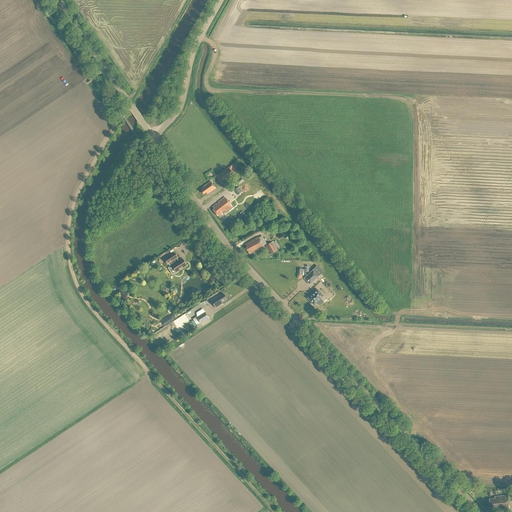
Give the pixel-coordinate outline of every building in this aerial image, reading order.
[(222,181),(238,170),(237,168),(237,167),(235,163),(216,177),(220,182),(222,181)] [(204,188),(202,189),(203,190),(201,191),(203,195),(206,193),(207,194),(215,189),(213,186),(210,182),(203,187),(204,188)] [(242,185),(234,190),(238,195),(245,189),(242,185)] [(214,210),(212,211),(217,216),(221,213),(222,214),(231,207),(224,198),(212,207),(214,210)] [(258,238),(245,245),(247,248),(245,249),(249,255),(251,254),(251,255),(263,248),(258,238)] [(272,242),(265,246),(270,255),(277,251),(272,242)] [(171,266),(176,273),(186,266),(182,259),(178,261),(176,258),(177,258),(174,253),(164,259),(167,264),(168,264),(169,265),(172,263),(173,265),(171,266)] [(311,271),(302,279),(308,285),(317,276),(311,271)] [(308,299),(314,305),(317,303),(320,305),(323,302),(321,299),(324,296),(317,290),(308,299)] [(218,296),(212,300),(216,307),(222,303),(226,300),(223,294),(218,297),(218,296)] [(200,324),(209,318),(205,312),(196,318),(200,324)] [(507,496),(496,497),(496,498),(494,498),(494,499),(488,500),(489,510),(491,510),(491,511),(508,510),(507,496)]
